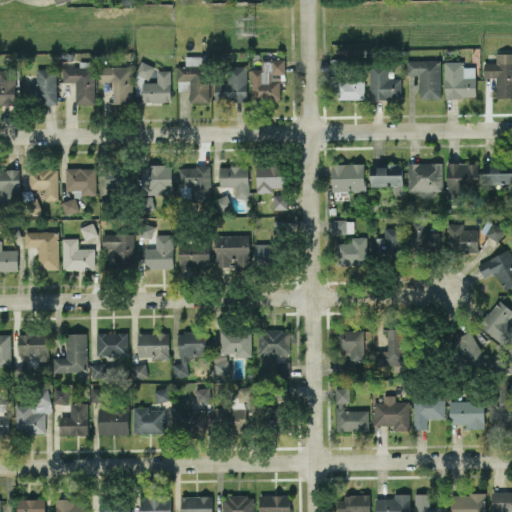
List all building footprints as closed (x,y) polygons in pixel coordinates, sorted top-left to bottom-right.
[(511,52),(496,53),(496,62),(484,62),(484,77),(495,77),(496,97),(511,96),(511,52)] [(280,99),(280,78),(284,78),(285,59),(261,58),(261,68),(251,68),(250,99),(280,99)] [(420,98),(441,98),(440,59),(405,60),(406,75),(419,75),(420,98)] [(94,60),(79,61),(79,66),(62,67),(62,82),(74,81),(75,104),(95,104),(94,60)] [(135,72),(148,79),(154,66),(141,60),(135,72)] [(463,61),(444,61),(445,97),(476,96),(475,66),(463,66),(463,61)] [(370,98),(401,98),(401,77),(388,78),(388,64),(369,65),(370,98)] [(247,65),(226,65),(226,79),(215,79),(215,101),(247,101),(247,65)] [(100,66),(100,81),(113,81),(112,103),(132,103),(133,66),(100,66)] [(56,104),(57,68),(37,68),(36,84),(25,84),(24,98),(37,98),(37,104),(56,104)] [(0,104),(15,104),(15,69),(0,69),(0,104)] [(142,81),(142,101),(170,102),(171,70),(156,69),(156,82),(142,81)] [(364,98),(364,80),(337,81),(337,98),(364,98)] [(511,161),(483,162),(483,184),(511,183),(511,161)] [(364,162),(331,163),(332,191),(365,190),(364,162)] [(442,162),(407,163),(407,190),(420,190),(420,197),(434,197),(434,190),(443,190),(442,162)] [(446,196),(465,197),(465,187),(478,187),(479,163),(447,162),(446,196)] [(273,191),(272,187),(286,186),(285,163),(256,164),(257,192),(273,191)] [(371,185),(392,185),(392,192),(403,192),(403,163),(370,163),(371,185)] [(172,164),(139,165),(140,193),(172,192),(172,164)] [(178,185),(190,185),(191,199),(211,199),(210,165),(178,166),(178,185)] [(219,166),(220,186),(234,186),(235,197),(249,197),(248,165),(219,166)] [(58,199),(57,167),(29,167),(29,189),(44,189),(44,199),(58,199)] [(96,167),(65,167),(65,189),(81,190),(81,194),(95,195),(96,167)] [(105,188),(128,187),(128,167),(105,168),(105,188)] [(0,169),(0,205),(20,204),(20,169),(0,169)] [(219,211),(231,205),(225,193),(213,200),(219,211)] [(286,209),(287,194),(273,194),(273,208),(286,209)] [(77,213),(76,198),(62,199),(62,213),(77,213)] [(412,248),(439,247),(438,232),(426,232),(426,217),(410,217),(412,248)] [(333,233),(354,232),(353,219),(332,219),(333,233)] [(505,230),(487,219),(480,231),(498,242),(505,230)] [(284,233),(283,221),(273,221),(274,234),(284,233)] [(97,234),(93,222),(80,226),(84,239),(97,234)] [(477,250),(478,229),(463,228),(463,223),(447,222),(446,249),(477,250)] [(384,227),(384,237),(376,237),(377,255),(401,254),(400,226),(384,227)] [(59,268),(58,230),(24,231),(24,246),(38,245),(38,269),(59,268)] [(133,232),(102,233),(103,248),(114,248),(115,267),(135,267),(133,232)] [(173,268),(173,234),(155,234),(155,247),(145,247),(144,267),(173,268)] [(215,234),(215,266),(229,266),(229,257),(237,257),(237,266),(250,266),(249,234),(215,234)] [(367,236),(351,236),(351,242),(338,242),(338,264),(366,264),(367,236)] [(94,247),(78,247),(78,237),(62,237),(63,269),(95,269),(94,247)] [(17,249),(1,249),(1,239),(0,239),(0,270),(18,270),(17,249)] [(209,266),(210,243),(179,242),(179,266),(209,266)] [(279,244),(255,244),(254,262),(279,262),(279,244)] [(484,277),(496,271),(504,289),(511,285),(511,253),(509,248),(477,264),(484,277)] [(504,347),(511,338),(511,326),(506,320),(511,314),(511,310),(500,299),(478,323),(504,347)] [(374,345),(375,365),(406,364),(405,328),(381,328),(382,344),(374,345)] [(289,354),(290,329),(258,329),(258,353),(289,354)] [(350,360),(363,361),(364,330),(335,329),(335,349),(350,350),(350,360)] [(251,355),(251,331),(220,330),(220,354),(251,355)] [(454,337),(465,365),(482,359),(472,330),(454,337)] [(96,332),(97,355),(128,354),(127,331),(96,332)] [(179,357),(210,356),(209,331),(179,331),(179,357)] [(87,371),(86,332),(65,333),(66,356),(53,356),(53,371),(87,371)] [(169,356),(168,332),(137,333),(137,357),(169,356)] [(0,365),(10,365),(11,333),(0,333),(0,365)] [(48,333),(17,333),(16,365),(25,365),(25,354),(37,354),(37,360),(48,360),(48,333)] [(349,360),(336,360),(336,375),(349,376),(349,360)] [(91,377),(105,377),(105,362),(91,363),(91,377)] [(147,377),(146,363),(132,364),(133,378),(147,377)] [(237,386),(237,400),(252,399),(252,386),(237,386)] [(91,401),(104,400),(103,387),(91,388),(91,401)] [(157,402),(169,399),(167,387),(155,389),(157,402)] [(349,387),(335,387),(336,430),(369,430),(368,409),(344,410),(344,402),(349,402),(349,387)] [(15,404),(16,433),(45,432),(45,412),(50,412),(49,389),(34,390),(34,404),(15,404)] [(68,390),(54,390),(54,403),(68,403),(68,390)] [(395,401),(395,394),(383,395),(383,401),(374,401),(374,424),(394,424),(394,429),(409,429),(409,400),(395,401)] [(413,428),(427,429),(427,418),(444,418),(444,394),(414,394),(413,428)] [(484,427),(484,400),(449,400),(450,424),(466,423),(466,428),(484,427)] [(87,434),(88,402),(70,402),(70,415),(60,415),(59,434),(87,434)] [(128,433),(128,406),(97,406),(98,434),(128,433)] [(133,433),(165,432),(164,407),(133,407),(133,433)] [(245,408),(215,409),(216,427),(246,426),(245,408)] [(206,431),(205,409),(174,409),(174,431),(206,431)] [(9,414),(0,414),(0,434),(9,435),(9,414)] [(511,511),(511,491),(492,491),(492,511),(511,511)] [(409,511),(410,493),(394,493),(394,498),(376,497),(375,511),(409,511)] [(445,511),(446,507),(429,506),(430,493),(414,493),(413,511),(445,511)] [(485,511),(485,493),(450,493),(450,511),(485,511)] [(289,511),(289,494),(259,494),(259,511),(289,511)] [(212,511),(212,495),(180,495),(180,511),(212,511)] [(254,511),(254,495),(222,495),(222,511),(254,511)] [(370,511),(370,495),(339,495),(339,511),(370,511)] [(172,511),(173,496),(141,496),(141,511),(172,511)] [(45,511),(45,498),(17,498),(17,511),(45,511)] [(74,498),(56,498),(56,511),(88,511),(88,503),(74,503),(74,498)] [(130,511),(130,503),(99,502),(98,511),(130,511)]
